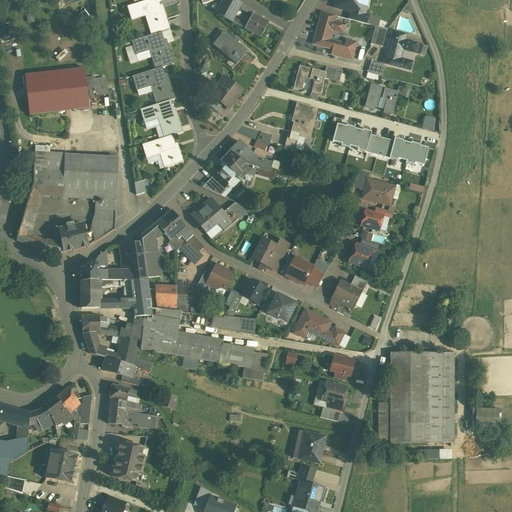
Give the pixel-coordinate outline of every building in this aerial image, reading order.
[(151,0),(146,2),(127,8),(131,20),(144,16),(151,36),(161,33),(169,30),(163,9),(160,10),(157,0),(151,0)] [(240,5),(230,0),(224,0),(217,14),(231,22),(238,9),(240,5)] [(340,0),(338,9),(351,13),(360,15),(363,16),(364,15),(366,8),(350,4),(351,0),(340,0)] [(408,3),(402,10),(413,13),(408,3)] [(262,17),(254,13),(244,29),(260,38),(268,24),(261,20),(262,17)] [(330,15),(322,13),(317,30),(321,31),(319,36),(317,46),(332,50),(339,52),(341,44),(329,41),(331,31),(343,34),(346,25),(329,21),(330,15)] [(379,20),(364,15),(363,16),(360,15),(351,13),(349,20),(365,24),(377,27),(379,20)] [(387,30),(375,27),(370,45),(382,48),(387,30)] [(247,52),(224,32),(221,35),(214,44),(212,46),(236,66),(247,52)] [(417,44),(400,40),(401,34),(392,32),(388,49),(391,50),(387,65),(409,71),(412,63),(399,60),(402,50),(414,53),(417,44)] [(151,36),(131,42),(135,54),(149,50),(155,70),(162,68),(173,64),(167,43),(164,44),(161,33),(151,36)] [(218,33),(211,41),(214,44),(221,35),(218,33)] [(355,44),(345,41),(344,45),(341,44),(339,52),(332,50),(331,54),(351,60),(355,44)] [(419,45),(416,53),(424,56),(427,48),(419,45)] [(69,59),(56,60),(57,69),(69,69),(69,59)] [(385,67),(371,63),(368,73),(378,76),(382,77),(385,67)] [(325,73),(299,67),(293,89),(301,91),(305,79),(314,81),(311,93),(320,96),(324,79),(326,74),(325,73)] [(155,70),(132,77),(136,90),(150,86),(156,105),(170,101),(174,100),(168,79),(165,79),(162,68),(155,70)] [(335,70),(326,68),(325,73),(326,74),(324,79),(333,81),(335,70)] [(84,69),(24,76),(29,116),(89,109),(86,85),(85,79),(84,69)] [(342,72),(335,70),(333,81),(339,82),(342,72)] [(378,76),(368,73),(366,79),(377,82),(378,76)] [(226,81),(214,97),(223,104),(228,108),(240,91),(226,81)] [(95,84),(86,85),(89,109),(111,106),(106,82),(95,84)] [(397,93),(371,86),(366,108),(373,110),(377,98),(386,100),(383,113),(392,115),(397,98),(398,93),(397,93)] [(408,90),(398,87),(397,93),(398,93),(397,98),(405,100),(408,90)] [(214,97),(210,94),(204,102),(217,112),(223,104),(214,97)] [(156,105),(140,111),(144,123),(157,119),(164,139),(172,136),(182,133),(176,112),(173,112),(170,101),(156,105)] [(318,110),(296,104),(291,123),(293,123),(291,132),(291,133),(299,135),(310,138),(318,110)] [(422,129),(433,132),(435,121),(424,119),(422,129)] [(349,149),(349,147),(354,129),(354,128),(347,126),(346,127),(337,125),(332,142),(341,145),(341,146),(349,149)] [(362,131),(354,129),(349,147),(358,149),(357,151),(366,153),(371,136),(371,133),(363,130),(362,131)] [(291,132),(288,132),(285,146),(295,149),(299,135),(291,133),(291,132)] [(164,139),(142,146),(146,158),(159,154),(164,168),(183,162),(178,147),(175,148),(172,136),(164,139)] [(394,142),(371,136),(366,153),(389,159),(394,142)] [(398,160),(406,162),(411,144),(403,142),(403,141),(394,139),(394,142),(389,159),(398,162),(398,160)] [(254,140),(251,146),(262,151),(265,144),(254,140)] [(252,155),(239,142),(230,152),(243,165),(243,164),(252,155)] [(411,143),(411,144),(406,162),(406,164),(414,166),(415,164),(424,166),(428,149),(419,146),(419,145),(411,143)] [(243,165),(230,152),(220,162),(225,167),(217,175),(217,176),(219,177),(227,185),(235,176),(236,176),(234,174),(243,165)] [(33,184),(22,222),(16,242),(35,248),(36,244),(37,239),(28,236),(32,226),(31,226),(40,195),(63,198),(64,156),(64,155),(34,153),(34,170),(33,184)] [(252,155),(243,164),(254,168),(261,170),(270,173),(273,164),(263,161),(252,155)] [(275,158),(266,155),(263,161),(273,164),(275,158)] [(118,159),(64,156),(63,198),(98,200),(116,200),(118,159)] [(254,168),(243,164),(243,165),(234,174),(236,176),(235,176),(240,180),(246,173),(252,175),(254,168)] [(216,174),(202,188),(221,197),(225,192),(219,186),(221,183),(217,179),(219,177),(217,176),(217,175),(216,174)] [(235,176),(227,185),(230,187),(229,187),(232,190),(240,181),(240,180),(235,176)] [(367,179),(358,176),(354,186),(365,189),(367,181),(367,179)] [(227,185),(219,177),(217,179),(221,183),(219,186),(225,192),(229,187),(230,187),(227,185)] [(146,180),(140,182),(144,193),(150,191),(146,180)] [(394,188),(367,181),(365,189),(362,199),(389,206),(394,188)] [(140,182),(134,184),(136,196),(144,193),(140,182)] [(406,189),(423,193),(424,187),(407,183),(406,189)] [(116,200),(98,200),(97,212),(115,213),(116,200)] [(223,214),(211,200),(191,216),(205,233),(217,223),(222,230),(230,223),(223,214)] [(235,204),(223,214),(230,223),(232,225),(250,211),(235,204)] [(393,214),(375,209),(374,214),(383,217),(391,219),(393,214)] [(115,213),(97,212),(94,221),(115,222),(115,213)] [(190,234),(172,212),(156,225),(163,233),(170,241),(175,236),(177,238),(178,237),(179,239),(181,238),(184,241),(190,234)] [(374,214),(365,212),(361,226),(366,227),(365,228),(372,230),(372,229),(379,231),(383,217),(374,214)] [(115,222),(94,221),(91,233),(94,244),(115,231),(115,222)] [(83,225),(59,230),(62,245),(64,253),(87,248),(85,235),(83,225)] [(156,225),(150,230),(157,238),(163,233),(156,225)] [(62,245),(59,230),(53,232),(55,243),(62,245)] [(150,230),(141,238),(142,244),(146,279),(147,279),(160,277),(155,240),(157,238),(150,230)] [(91,233),(85,235),(87,248),(94,244),(91,233)] [(190,234),(184,241),(186,243),(192,237),(190,234)] [(203,249),(192,237),(186,243),(180,249),(191,260),(197,254),(203,249)] [(46,242),(37,239),(36,244),(35,248),(43,250),(44,247),(45,247),(46,242)] [(379,245),(361,240),(359,247),(372,252),(376,254),(379,245)] [(55,243),(46,241),(46,242),(45,247),(44,247),(43,250),(59,254),(64,253),(62,245),(55,243)] [(277,247),(268,266),(276,270),(288,245),(280,241),(277,247)] [(267,245),(261,243),(252,260),(267,268),(268,266),(277,247),(271,244),(267,245)] [(142,244),(125,246),(127,259),(129,273),(130,281),(147,282),(147,279),(146,279),(142,244)] [(359,247),(356,245),(349,263),(365,269),(372,252),(359,247)] [(125,246),(119,247),(121,260),(127,259),(125,246)] [(105,252),(98,257),(94,263),(95,263),(98,266),(98,272),(106,272),(105,252)] [(197,254),(191,260),(195,265),(201,259),(197,254)] [(313,267),(303,262),(301,265),(293,261),(285,277),(304,286),(305,282),(312,270),(313,267)] [(94,263),(79,270),(80,282),(98,281),(98,272),(98,266),(95,263),(94,263)] [(227,271),(216,265),(211,275),(206,284),(210,286),(216,289),(220,288),(226,290),(233,277),(229,275),(227,271)] [(312,270),(305,282),(316,288),(322,275),(312,270)] [(106,281),(106,272),(98,272),(98,281),(106,281)] [(106,272),(106,281),(120,281),(130,281),(129,273),(106,272)] [(204,272),(196,287),(206,293),(210,286),(206,284),(211,275),(204,272)] [(367,283),(355,277),(350,287),(361,293),(361,294),(367,283)] [(266,289),(251,280),(243,295),(248,298),(246,300),(248,301),(257,305),(266,289)] [(98,281),(80,282),(81,309),(116,309),(116,301),(101,301),(101,296),(99,296),(98,289),(98,281)] [(130,281),(120,281),(121,288),(123,288),(123,301),(123,309),(133,309),(134,318),(152,317),(154,318),(149,290),(147,282),(130,281)] [(350,287),(340,283),(332,300),(340,304),(348,308),(354,306),(361,294),(361,293),(350,287)] [(155,289),(149,290),(154,318),(179,321),(180,313),(157,310),(155,293),(155,289)] [(160,293),(155,293),(157,310),(175,311),(175,306),(176,290),(159,289),(160,293)] [(180,290),(176,290),(175,306),(187,306),(187,290),(180,290)] [(231,292),(225,305),(230,307),(236,295),(231,292)] [(243,295),(238,303),(244,307),(248,301),(246,300),(248,298),(243,295)] [(294,305),(278,296),(269,313),(276,317),(276,318),(278,319),(278,318),(286,322),(294,305)] [(340,304),(332,300),(329,305),(338,310),(340,304)] [(324,319),(312,313),(311,314),(305,311),(294,333),(304,338),(307,331),(329,342),(331,336),(325,333),(330,323),(323,320),(324,319)] [(99,317),(81,318),(83,333),(83,335),(93,333),(100,334),(100,328),(99,322),(106,323),(106,318),(99,317)] [(179,321),(154,318),(152,317),(134,318),(133,326),(138,327),(142,328),(173,331),(177,332),(179,321)] [(241,319),(225,317),(223,329),(239,331),(241,319)] [(255,321),(241,319),(239,331),(238,333),(253,336),(255,321)] [(133,326),(129,325),(126,339),(134,341),(138,327),(133,326)] [(121,332),(100,328),(100,334),(120,338),(121,332)] [(223,342),(172,333),(173,331),(142,328),(140,350),(192,359),(197,360),(219,364),(221,350),(223,342)] [(343,334),(334,330),(331,336),(329,342),(337,346),(343,334)] [(93,333),(83,335),(86,343),(95,340),(93,333)] [(126,339),(123,338),(119,357),(118,363),(132,366),(138,342),(134,341),(126,339)] [(95,340),(86,343),(90,355),(104,359),(105,353),(106,350),(98,348),(95,340)] [(253,355),(221,350),(219,364),(244,368),(250,369),(253,355)] [(295,365),(296,353),(284,352),(283,364),(295,365)] [(119,357),(105,353),(104,359),(106,359),(118,363),(119,357)] [(442,354),(390,354),(390,444),(442,444),(442,394),(442,364),(442,354)] [(454,354),(442,354),(442,364),(454,364),(454,354)] [(267,356),(253,355),(250,369),(264,372),(267,356)] [(343,359),(334,357),(330,372),(335,373),(346,376),(349,377),(354,361),(344,358),(343,359)] [(118,363),(106,359),(103,371),(122,376),(130,379),(131,378),(134,367),(118,363)] [(151,365),(134,359),(132,366),(148,373),(151,365)] [(192,360),(185,359),(183,367),(195,369),(197,360),(192,359),(192,360)] [(454,364),(442,364),(442,394),(454,394),(454,364)] [(250,369),(244,368),(242,379),(262,382),(264,372),(250,369)] [(346,376),(335,373),(333,379),(345,382),(346,376)] [(130,379),(122,376),(121,382),(138,387),(140,380),(131,378),(130,379)] [(346,389),(326,383),(321,402),(330,404),(330,402),(342,405),(346,389)] [(128,390),(112,386),(110,398),(125,402),(127,397),(135,398),(136,395),(138,395),(138,393),(136,392),(128,390)] [(71,394),(67,389),(57,399),(67,412),(72,408),(78,404),(71,395),(71,394)] [(454,394),(442,394),(442,444),(454,444),(454,394)] [(176,398),(165,395),(161,407),(174,411),(176,398)] [(91,396),(84,398),(81,424),(88,425),(91,396)] [(57,399),(56,399),(52,402),(60,413),(62,411),(70,421),(73,419),(57,399)] [(124,403),(111,400),(110,411),(123,413),(124,408),(124,402),(124,403)] [(60,413),(52,402),(44,408),(49,415),(54,424),(55,427),(61,423),(64,426),(70,421),(62,411),(60,413)] [(342,405),(330,402),(330,404),(328,410),(340,413),(342,405)] [(30,414),(0,405),(0,419),(19,425),(20,425),(29,426),(29,423),(30,414)] [(44,408),(38,412),(30,414),(29,423),(29,426),(30,426),(30,425),(34,423),(35,426),(39,432),(54,424),(49,415),(44,408)] [(157,409),(152,408),(151,417),(155,418),(161,419),(162,418),(157,409)] [(337,423),(340,413),(328,410),(325,419),(337,423)] [(500,410),(476,410),(475,429),(500,429),(500,410)] [(123,413),(110,411),(108,425),(121,426),(121,428),(130,428),(131,424),(132,414),(123,413)] [(151,417),(132,414),(131,424),(138,424),(138,427),(155,429),(155,418),(151,417)] [(19,441),(7,443),(0,442),(0,476),(7,478),(9,464),(27,453),(29,426),(20,425),(19,425),(19,441)] [(79,430),(76,440),(77,441),(87,441),(88,432),(79,430)] [(325,437),(304,433),(298,460),(319,464),(325,437)] [(159,440),(146,438),(143,450),(147,450),(146,451),(156,453),(159,440)] [(142,449),(118,444),(116,452),(118,452),(117,458),(116,457),(112,460),(114,464),(115,464),(114,469),(112,469),(110,477),(134,482),(136,476),(139,476),(141,475),(145,459),(143,456),(140,456),(142,449)] [(77,456),(52,450),(45,479),(71,485),(77,456)] [(315,470),(302,466),(300,474),(313,478),(315,470)] [(313,478),(300,474),(297,481),(302,482),(302,481),(311,484),(313,478)] [(311,484),(302,481),(302,482),(294,508),(306,511),(316,511),(324,488),(311,484)] [(149,485),(139,483),(136,483),(135,489),(147,492),(149,485)] [(194,506),(205,510),(210,497),(212,494),(200,487),(194,506)] [(126,503),(109,496),(106,502),(123,509),(126,503)] [(234,511),(236,507),(210,497),(205,510),(204,511),(234,511)] [(122,511),(123,509),(106,502),(102,511),(122,511)]
